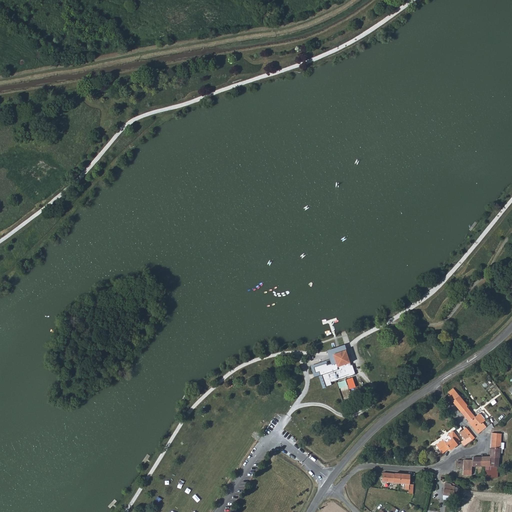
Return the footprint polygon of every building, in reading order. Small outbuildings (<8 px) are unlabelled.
[(327,351),(330,362),(335,360),(333,355),(348,350),(346,344),(327,351)] [(348,350),(333,355),(335,360),(330,362),(312,367),(316,379),(324,377),(328,390),(334,388),(333,383),(358,376),(352,363),(348,350)] [(456,385),(450,390),(452,392),(448,396),(460,411),(466,406),(467,405),(455,391),(459,388),(456,385)] [(478,434),(486,427),(483,422),(489,417),(483,410),(482,411),(477,415),(475,417),(466,406),(460,411),(468,421),(468,422),(478,434)] [(466,428),(459,432),(465,439),(469,436),(472,440),(474,438),(466,428)] [(454,431),(449,435),(451,438),(445,443),(443,440),(449,448),(450,450),(458,444),(459,442),(458,441),(460,439),(454,431)] [(473,457),(472,461),(472,466),(481,466),(485,466),(494,466),(498,466),(499,448),(500,448),(501,442),(502,433),(491,433),(489,457),(473,457)] [(472,440),(469,436),(465,439),(461,442),(464,447),(473,441),(472,440)] [(436,445),(442,453),(449,448),(443,440),(436,445)] [(463,467),(463,475),(471,475),(472,466),(472,461),(464,461),(464,464),(457,463),(457,467),(463,467)] [(485,476),(497,477),(498,466),(494,466),(485,466),(485,476)] [(401,473),(387,473),(386,481),(398,482),(400,482),(401,473)] [(410,474),(401,473),(400,482),(405,483),(405,488),(408,489),(408,493),(412,494),(413,483),(409,483),(410,474)] [(454,491),(451,491),(441,488),(440,495),(453,497),(454,491)]
